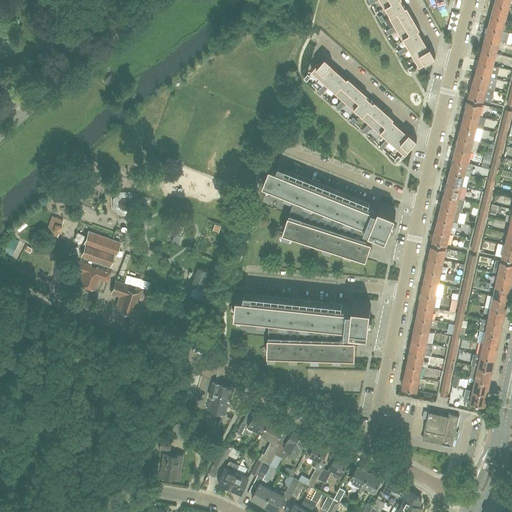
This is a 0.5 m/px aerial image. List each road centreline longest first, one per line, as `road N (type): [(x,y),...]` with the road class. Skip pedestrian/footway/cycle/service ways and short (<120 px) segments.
road 1 (residential): [(366,446),(188,353)]
road 2 (residential): [(402,294),(243,264)]
road 3 (residential): [(439,143),(319,37)]
road 4 (residential): [(366,446),(402,294)]
road 5 (residential): [(424,208),(279,151)]
road 6 (unclassified): [(51,91),(161,0)]
road 7 (residential): [(236,511),(188,495),(136,491),(103,511)]
